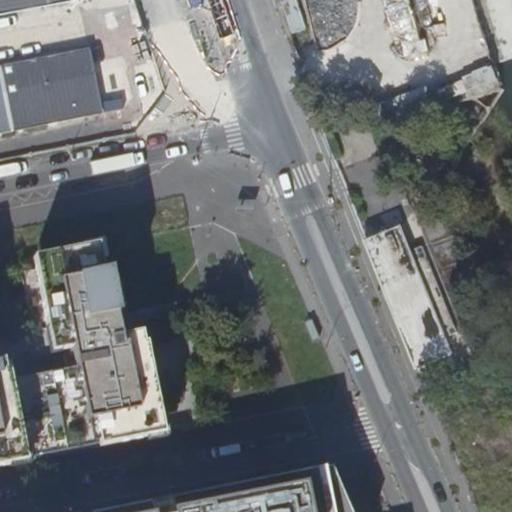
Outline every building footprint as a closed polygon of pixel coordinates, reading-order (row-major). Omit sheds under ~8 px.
[(0,0),(0,15),(69,2),(69,0),(0,0)] [(87,51),(0,68),(0,135),(100,116),(87,51)] [(134,68),(142,107),(169,102),(162,63),(134,68)] [(220,103),(216,92),(206,95),(209,106),(220,103)] [(144,117),(171,112),(169,102),(142,107),(144,117)] [(411,235),(374,250),(426,378),(441,372),(462,364),(457,350),(444,319),(424,269),(411,235)] [(0,464),(40,457),(40,454),(55,451),(56,454),(157,433),(156,432),(158,431),(144,362),(147,361),(144,344),(129,347),(128,339),(130,338),(128,331),(120,330),(108,271),(100,272),(96,253),(35,266),(39,284),(38,285),(51,348),(72,343),(73,351),(76,350),(78,364),(12,378),(10,369),(0,370),(0,464)] [(57,457),(56,454),(55,451),(40,454),(40,457),(41,460),(57,457)] [(347,511),(329,469),(164,502),(166,511),(149,511),(149,509),(135,511),(347,511)]
